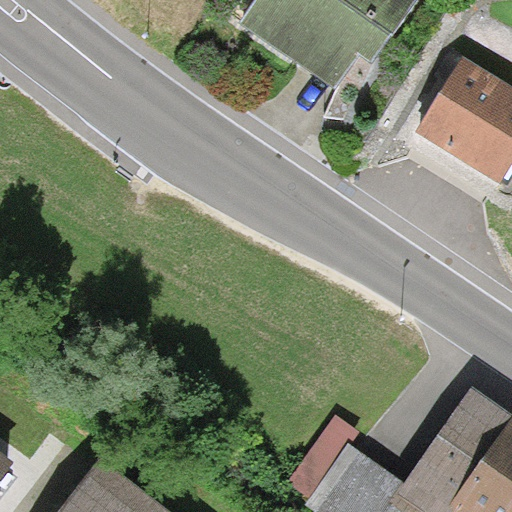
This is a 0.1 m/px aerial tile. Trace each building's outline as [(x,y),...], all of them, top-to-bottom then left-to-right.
[(257,0),(239,26),(336,93),(360,58),(371,66),(417,0),(257,0)] [(511,91),(463,62),(416,138),(501,190),(511,171),(511,91)] [(511,511),(511,418),(472,392),(407,487),(402,493),(428,511),(511,511)] [(407,487),(350,447),(360,433),(335,416),(286,485),(309,502),(305,507),(312,511),(428,511),(402,493),(407,487)] [(0,493),(22,465),(0,448),(0,493)] [(163,511),(101,465),(62,511),(163,511)]
